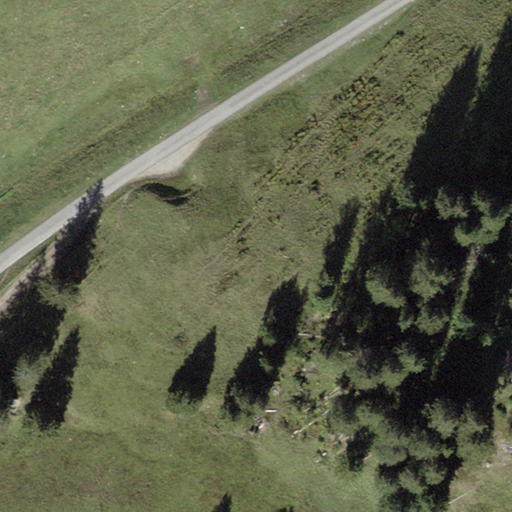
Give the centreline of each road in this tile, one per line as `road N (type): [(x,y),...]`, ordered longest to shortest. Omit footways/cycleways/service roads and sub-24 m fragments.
road 1 (unclassified): [(400,0),(80,203),(0,263)]
road 2 (track): [(74,207),(55,243),(0,305)]
